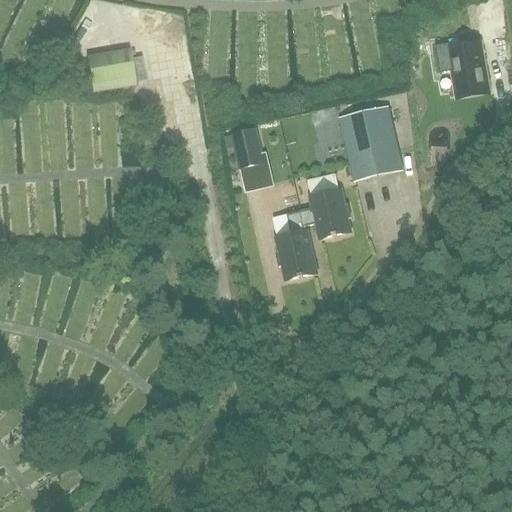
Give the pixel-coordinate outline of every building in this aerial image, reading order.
[(481,6),(486,37),(507,33),(502,3),(481,6)] [(82,28),(77,42),(88,47),(94,32),(82,28)] [(328,97),(325,40),(308,41),(312,98),(328,97)] [(440,75),(450,73),(452,73),(455,92),(488,87),(481,45),(450,51),(449,45),(435,47),(440,75)] [(133,87),(136,87),(130,51),(87,58),(86,58),(92,94),(133,87)] [(356,182),(402,172),(388,109),(341,120),(356,182)] [(239,172),(246,170),(265,165),(256,129),(230,136),(239,172)] [(314,210),(308,212),(312,227),(318,226),(321,242),(351,235),(348,221),(352,220),(349,207),(345,208),(341,192),(311,199),(314,210)] [(317,276),(306,228),(312,227),(308,212),(288,217),(292,237),(278,240),(281,255),(277,256),(280,268),(284,267),(288,283),(317,276)]
